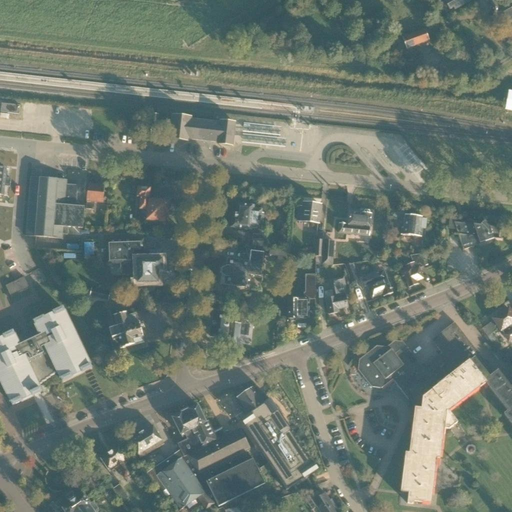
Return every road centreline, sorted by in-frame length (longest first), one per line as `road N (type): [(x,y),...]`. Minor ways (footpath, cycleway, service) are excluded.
road 1 (unclassified): [(511,198),(205,164)]
road 2 (tertiary): [(298,354),(511,261)]
road 3 (residential): [(188,388),(183,362),(205,164)]
road 4 (unclassified): [(205,164),(0,143)]
road 5 (tertiary): [(0,462),(188,388)]
road 6 (unclassified): [(355,511),(331,467),(298,354)]
